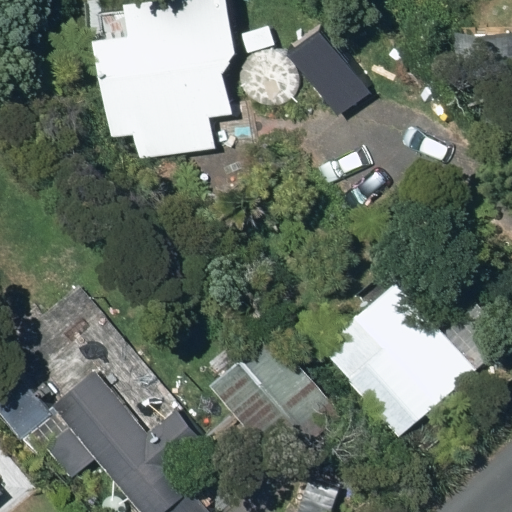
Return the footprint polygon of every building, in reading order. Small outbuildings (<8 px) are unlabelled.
[(104,39),(114,123),(177,115),(174,84),(191,83),(182,0),(137,0),(142,35),(104,39)] [(511,130),(511,80),(488,98),(511,130)] [(415,230),(416,103),(384,103),(384,124),(255,123),(255,102),(234,101),(233,154),(233,228),(415,230)] [(326,343),(401,431),(480,364),(404,277),(326,343)] [(350,403),(277,324),(214,382),(287,461),(350,403)] [(478,357),(491,345),(484,336),(471,348),(478,357)] [(62,398),(152,511),(213,511),(218,508),(182,460),(212,437),(184,401),(152,426),(104,364),(62,398)]
